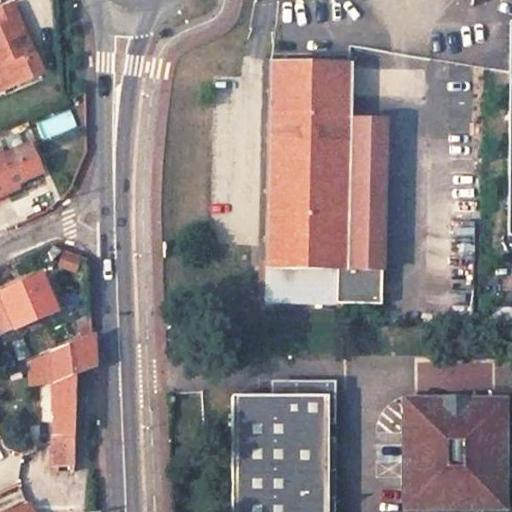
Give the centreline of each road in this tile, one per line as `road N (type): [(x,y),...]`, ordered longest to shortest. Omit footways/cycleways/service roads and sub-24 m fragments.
road 1 (secondary): [(124,511),(116,195)]
road 2 (secondary): [(116,195),(114,119),(126,13)]
road 3 (residential): [(0,246),(116,195)]
